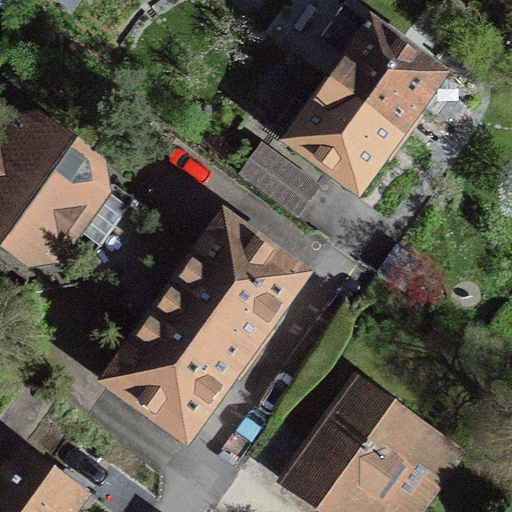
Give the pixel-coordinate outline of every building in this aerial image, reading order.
[(347,61),(330,84),(403,136),(419,113),(415,111),(440,76),(344,8),(319,42),(347,61)] [(403,136),(330,84),(290,141),(358,190),(383,155),(387,157),(403,136)] [(32,126),(13,129),(0,147),(0,276),(24,294),(41,291),(41,282),(81,275),(94,258),(155,303),(192,252),(129,209),(127,194),(115,185),(102,188),(99,173),(77,158),(63,159),(61,146),(32,126)] [(257,148),(239,174),(296,216),(315,190),(257,148)] [(301,277),(225,222),(172,295),(249,350),(301,277)] [(186,437),(249,350),(172,295),(109,382),(186,437)] [(414,511),(456,455),(358,385),(288,483),(329,511),(414,511)] [(71,511),(85,493),(22,448),(0,478),(0,511),(71,511)]
